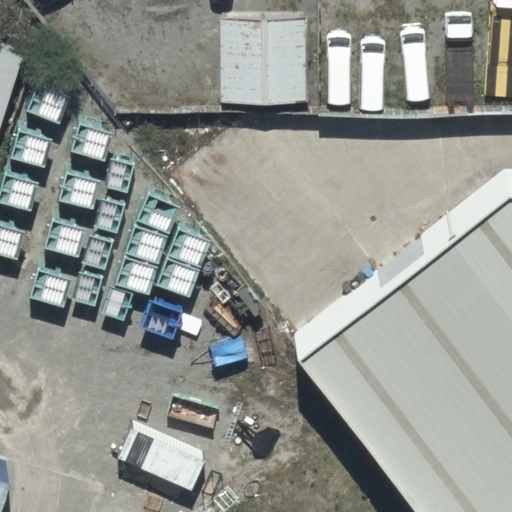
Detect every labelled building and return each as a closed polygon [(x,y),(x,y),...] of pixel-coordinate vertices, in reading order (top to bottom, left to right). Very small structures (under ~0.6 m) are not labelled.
[(309,8),(222,9),(223,96),(310,95),(309,8)] [(0,123),(25,47),(0,38),(0,123)] [(136,108),(136,141),(218,141),(218,108),(136,108)] [(511,511),(511,115),(467,119),(245,281),(431,511),(511,511)] [(7,464),(0,483),(0,511),(92,511),(98,494),(7,464)]
